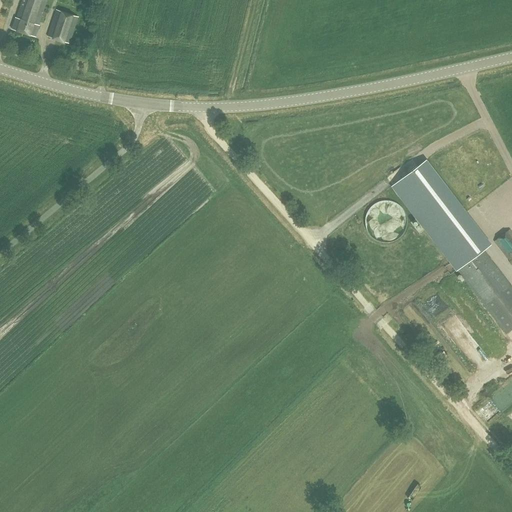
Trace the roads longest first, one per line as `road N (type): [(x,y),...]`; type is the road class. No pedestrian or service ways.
road 1 (track): [(490,439),(210,127),(204,106)]
road 2 (tertiary): [(204,106),(310,98),(511,57)]
road 3 (tertiary): [(204,106),(93,96),(0,69)]
